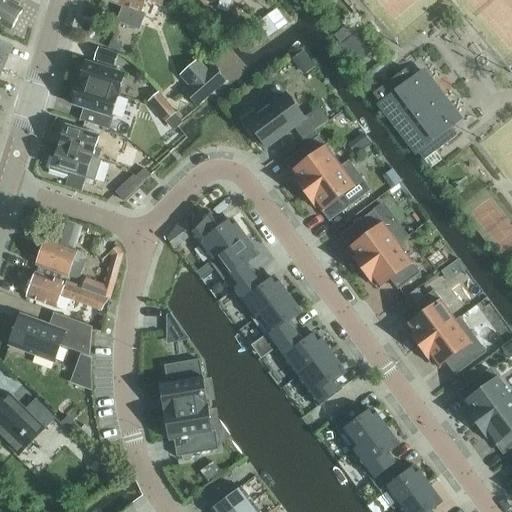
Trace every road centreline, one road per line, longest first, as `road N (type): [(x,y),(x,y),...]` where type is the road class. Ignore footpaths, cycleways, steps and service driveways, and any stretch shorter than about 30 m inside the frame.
road 1 (residential): [(147,234),(207,174),(237,175),(491,511)]
road 2 (residential): [(168,511),(135,441),(123,379),(128,308),(147,234)]
road 3 (tertiary): [(6,185),(62,0)]
road 4 (residential): [(6,185),(147,234)]
